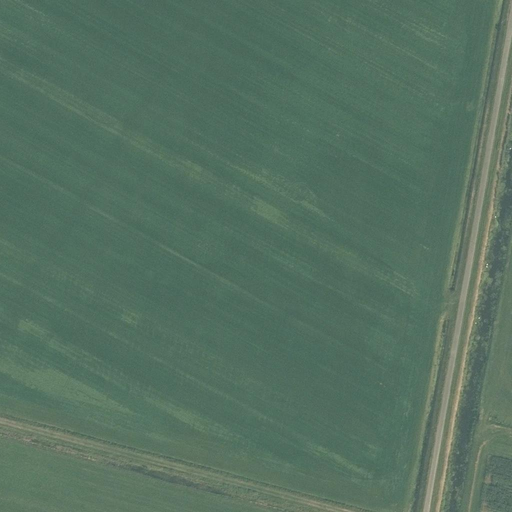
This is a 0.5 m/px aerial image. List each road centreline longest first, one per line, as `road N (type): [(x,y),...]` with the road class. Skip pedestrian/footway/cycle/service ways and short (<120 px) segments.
road 1 (unclassified): [(511,16),(425,511)]
road 2 (track): [(0,422),(346,511)]
